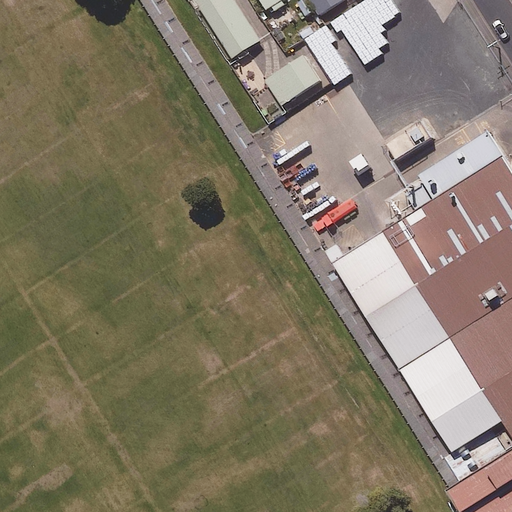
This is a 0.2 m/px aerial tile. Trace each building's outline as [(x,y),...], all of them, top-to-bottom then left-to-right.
[(140,0),(317,278),(450,492),(511,452),(511,156),(496,131),(425,176),(442,202),(336,268),(165,0),(140,0)] [(238,0),(199,0),(232,54),(261,36),(238,0)] [(314,0),(322,12),(341,0),(314,0)] [(306,50),(267,75),(283,100),(323,75),(306,50)] [(322,118),(313,102),(293,113),(302,129),(322,118)] [(422,120),(383,145),(394,162),(433,136),(422,120)] [(511,511),(511,452),(450,492),(462,511),(511,511)]
